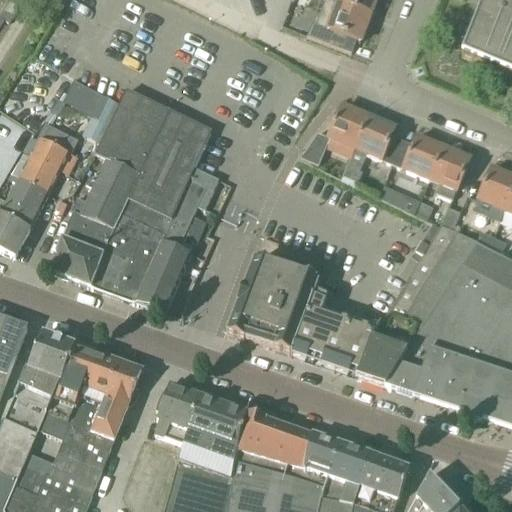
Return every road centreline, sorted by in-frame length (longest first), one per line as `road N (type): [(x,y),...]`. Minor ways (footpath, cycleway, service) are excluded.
road 1 (tertiary): [(459,454),(0,291)]
road 2 (residential): [(511,142),(411,100),(395,80),(393,55),(417,0)]
